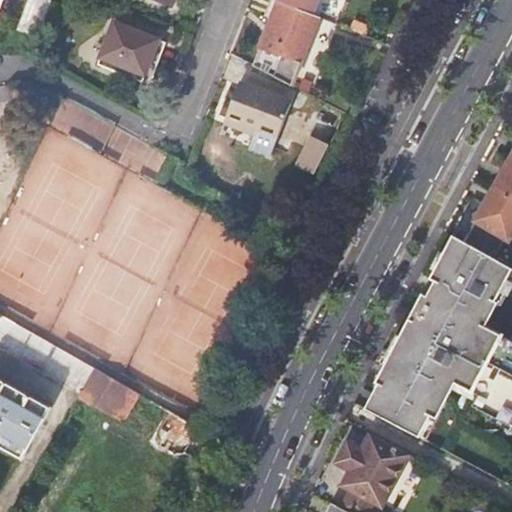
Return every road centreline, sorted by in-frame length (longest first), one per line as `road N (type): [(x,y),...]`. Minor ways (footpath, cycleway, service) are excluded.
road 1 (secondary): [(511,2),(364,276),(254,511)]
road 2 (residential): [(0,70),(36,71),(149,132)]
road 3 (residential): [(230,0),(181,126)]
